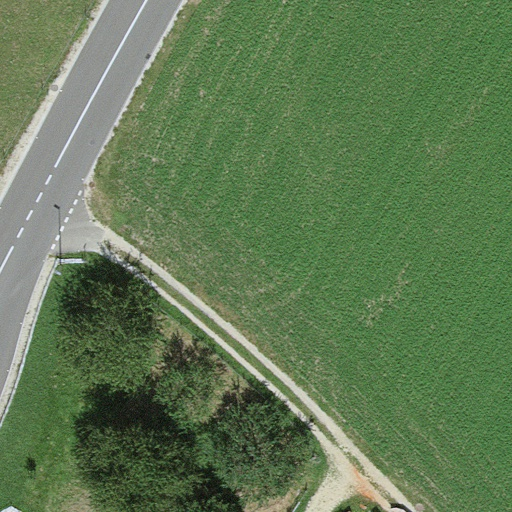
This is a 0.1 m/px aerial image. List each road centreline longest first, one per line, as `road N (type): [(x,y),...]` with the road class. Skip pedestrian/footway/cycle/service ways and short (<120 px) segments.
road 1 (track): [(385,511),(194,311),(86,230),(40,217)]
road 2 (tertiary): [(153,0),(40,217),(0,276)]
